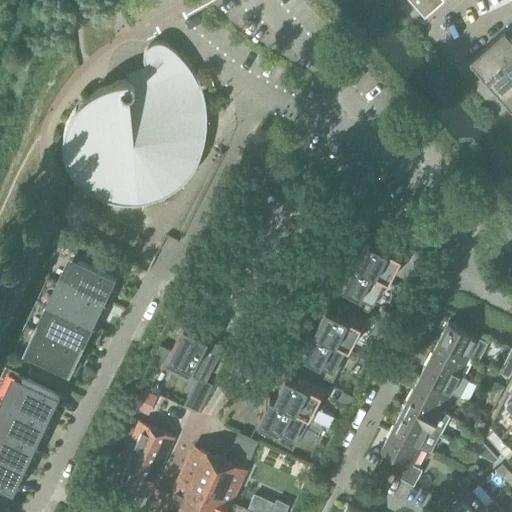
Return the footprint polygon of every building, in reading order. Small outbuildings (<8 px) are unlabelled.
[(415,0),(424,11),(436,0),(415,0)] [(484,78),(511,52),(511,40),(503,31),(468,61),(484,78)] [(207,117),(207,114),(206,109),(204,95),(202,86),(199,78),(194,68),(188,60),(185,55),(181,51),(178,53),(171,47),(164,42),(160,41),(154,41),(150,43),(147,46),(145,50),(143,54),(144,60),(145,63),(149,68),(141,74),(133,80),(130,78),(126,78),(115,81),(102,86),(94,90),(85,96),(76,106),(70,114),(66,124),(64,132),(63,143),(65,154),(69,165),(74,174),(80,181),(89,188),(98,193),(106,197),(117,200),(130,201),(143,200),(152,198),(160,196),(170,191),(178,186),(185,179),(192,172),(196,165),(199,158),(201,152),(203,146),(206,137),(207,126),(207,117)] [(511,52),(484,78),(498,95),(511,82),(511,52)] [(511,82),(498,95),(511,110),(511,82)] [(364,239),(352,261),(352,262),(385,279),(384,280),(388,281),(405,249),(370,231),(365,239),(364,239)] [(110,287),(115,275),(68,253),(57,277),(100,296),(99,297),(104,300),(109,302),(114,292),(114,293),(115,292),(112,290),(110,287)] [(353,302),(368,310),(384,280),(385,279),(352,262),(352,261),(349,259),(336,283),(338,284),(334,292),(347,299),(351,291),(357,294),(353,302)] [(100,296),(57,277),(46,301),(88,320),(88,322),(92,324),(98,326),(102,316),(103,317),(104,316),(101,313),(98,311),(104,300),(99,297),(100,296)] [(324,307),(313,329),(312,330),(348,349),(365,317),(349,309),(345,317),(339,314),(343,306),(330,299),(326,307),(324,307)] [(88,320),(46,301),(34,325),(77,345),(76,345),(81,348),(86,350),(91,340),(92,341),(92,340),(90,337),(87,335),(92,324),(88,322),(88,320)] [(448,320),(438,340),(469,356),(469,355),(477,360),(487,341),(473,334),(448,320)] [(206,380),(224,345),(183,324),(165,361),(197,377),(205,381),(206,380)] [(23,349),(75,374),(80,364),(81,364),(78,360),(76,359),(81,348),(76,345),(77,345),(34,325),(23,349)] [(332,380),(348,349),(312,330),(313,329),(309,327),(297,351),(298,352),(294,360),(307,367),(311,359),(317,362),(313,370),(332,380)] [(438,340),(429,357),(460,373),(469,356),(438,340)] [(511,370),(511,346),(511,347),(499,372),(509,377),(511,370)] [(419,375),(450,391),(450,392),(458,396),(468,378),(460,374),(460,373),(429,357),(419,375)] [(309,417),(308,418),(312,419),(329,387),(290,367),(286,375),(284,375),(273,397),(272,398),(309,417)] [(43,417),(47,420),(53,422),(57,412),(58,412),(59,412),(56,409),(53,407),(59,394),(12,372),(1,397),(43,416),(43,417)] [(441,410),(450,392),(450,391),(419,375),(409,394),(441,410)] [(197,377),(193,384),(208,392),(213,384),(206,380),(205,381),(197,377)] [(496,382),(492,390),(500,394),(504,386),(496,382)] [(133,406),(148,413),(156,395),(141,388),(133,406)] [(495,404),(500,394),(492,390),(487,400),(495,404)] [(352,396),(343,391),(339,398),(349,403),(352,396)] [(441,410),(409,394),(400,412),(440,432),(450,414),(441,410)] [(292,448),(308,418),(309,417),(272,398),(273,397),(269,395),(257,419),(258,420),(254,428),(292,448)] [(43,416),(1,397),(0,397),(0,425),(32,440),(32,441),(36,443),(41,446),(46,435),(47,436),(48,435),(45,433),(42,430),(47,420),(43,417),(43,416)] [(400,412),(390,431),(421,447),(422,446),(431,451),(440,432),(400,412)] [(477,418),(473,427),(480,431),(485,422),(477,418)] [(113,479),(146,494),(173,435),(140,420),(113,479)] [(32,440),(0,425),(0,454),(31,469),(35,459),(36,460),(36,459),(33,456),(31,454),(36,443),(32,441),(32,440)] [(476,440),(480,431),(473,427),(468,436),(476,440)] [(256,440),(238,432),(237,431),(230,447),(238,451),(249,456),(256,440)] [(413,463),(421,447),(390,431),(381,449),(385,451),(378,465),(414,484),(422,468),(413,463)] [(500,437),(494,443),(493,443),(507,458),(511,454),(511,448),(508,444),(507,445),(500,437)] [(484,442),(479,453),(494,461),(498,457),(484,442)] [(223,511),(244,468),(195,445),(163,511),(223,511)] [(0,454),(0,484),(14,491),(19,479),(22,480),(27,479),(27,478),(26,478),(31,469),(0,454)] [(509,470),(502,462),(496,468),(503,475),(509,470)] [(477,464),(469,472),(475,478),(483,471),(477,464)] [(468,485),(475,478),(469,472),(462,478),(468,485)] [(440,498),(448,502),(449,501),(457,495),(450,487),(438,497),(440,498)] [(478,511),(493,499),(493,498),(486,505),(471,488),(446,511),(478,511)] [(278,498),(276,503),(271,511),(285,511),(289,503),(278,498)] [(504,511),(493,499),(478,511),(504,511)] [(364,511),(348,503),(343,511),(364,511)]
